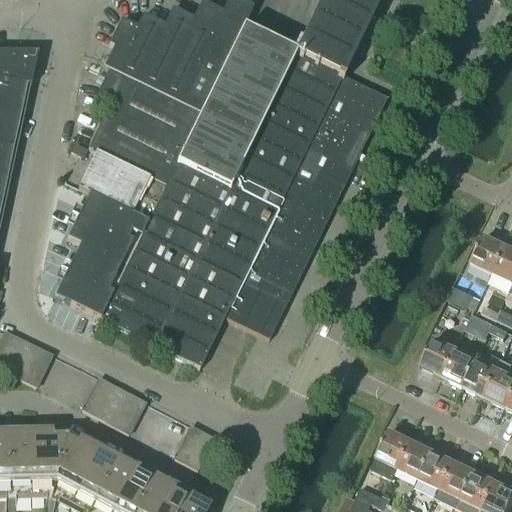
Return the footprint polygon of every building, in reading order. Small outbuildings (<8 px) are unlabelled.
[(145,229),(99,325),(196,373),(198,374),(224,322),(247,333),(263,301),(284,311),(352,171),(353,171),(348,168),(355,153),(360,156),(361,155),(365,146),(386,103),(342,81),(366,33),(381,0),(322,0),(295,57),(242,32),(200,120),(107,75),(97,96),(112,103),(108,111),(87,154),(94,158),(164,192),(145,229)] [(242,32),(252,12),(229,0),(221,17),(200,7),(192,24),(171,13),(163,30),(142,20),(136,32),(120,25),(108,50),(113,52),(103,73),(107,75),(200,120),(242,32)] [(70,146),(66,155),(83,163),(87,154),(70,146)] [(145,229),(164,192),(94,158),(76,195),(88,201),(145,229)] [(99,325),(145,229),(88,201),(66,245),(79,251),(53,303),(99,325)] [(483,243),(470,270),(491,280),(504,253),(483,243)] [(511,256),(504,253),(491,280),(511,290),(511,256)] [(473,301),(457,293),(451,305),(467,313),(473,301)] [(496,325),(499,317),(485,310),(481,318),(496,325)] [(511,320),(501,315),(499,317),(496,325),(509,332),(511,332),(511,320)] [(490,338),(493,331),(478,324),(475,331),(490,338)] [(504,345),(507,338),(493,331),(490,338),(504,345)] [(4,337),(0,345),(0,348),(22,359),(27,348),(11,340),(4,337)] [(442,383),(455,356),(434,345),(421,372),(442,383)] [(0,348),(0,362),(17,370),(22,359),(0,348)] [(45,371),(50,360),(51,360),(27,348),(22,359),(45,371)] [(463,393),(476,366),(455,356),(442,383),(463,393)] [(40,382),(45,371),(22,359),(17,370),(40,382)] [(476,366),(463,393),(484,404),(502,366),(492,361),(487,371),(476,366)] [(0,375),(12,381),(17,370),(0,362),(0,375)] [(502,366),(484,404),(505,414),(511,399),(511,383),(506,381),(511,371),(502,366)] [(35,392),(40,382),(17,370),(12,381),(35,392)] [(115,406),(121,395),(98,383),(93,394),(115,406)] [(110,417),(115,406),(93,394),(87,405),(110,417)] [(138,418),(144,407),(121,395),(115,406),(138,418)] [(104,428),(110,417),(87,405),(81,416),(104,428)] [(133,429),(138,418),(115,406),(110,417),(133,429)] [(127,440),(133,429),(110,417),(104,428),(127,440)] [(207,455),(213,444),(190,432),(184,443),(207,455)] [(391,485),(397,475),(396,475),(410,447),(388,437),(370,475),(391,485)] [(4,511),(14,511),(15,503),(45,502),(50,502),(65,438),(8,439),(9,503),(4,503),(4,511)] [(91,511),(116,465),(65,438),(50,502),(45,502),(43,511),(52,511),(54,504),(68,511),(91,511)] [(0,503),(4,503),(9,503),(8,439),(0,439),(0,503)] [(202,465),(207,455),(184,443),(179,453),(202,465)] [(417,485),(430,458),(410,447),(396,475),(397,475),(417,485)] [(196,476),(202,465),(179,453),(173,464),(196,476)] [(439,495),(452,468),(430,458),(417,485),(439,495)] [(137,511),(152,484),(116,465),(91,511),(137,511)] [(459,505),(473,478),(452,468),(439,495),(459,505)] [(482,511),(494,489),(473,478),(459,505),(455,511),(482,511)] [(183,511),(188,503),(152,484),(137,511),(183,511)] [(508,511),(511,505),(511,497),(494,489),(482,511),(508,511)] [(361,493),(354,505),(368,511),(369,511),(371,509),(377,511),(382,503),(361,493)] [(377,511),(391,511),(387,510),(389,506),(382,502),(382,503),(377,511)] [(204,511),(188,503),(183,511),(204,511)]
